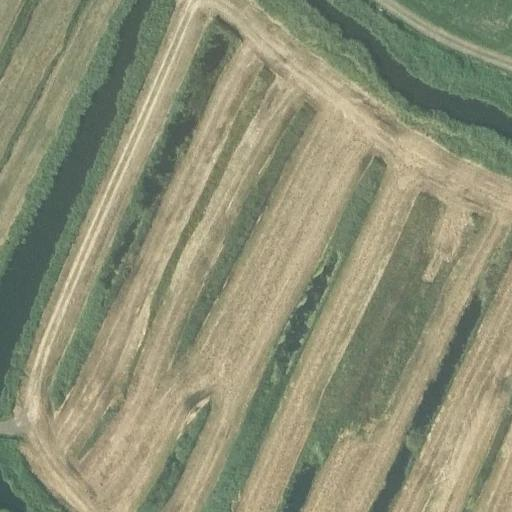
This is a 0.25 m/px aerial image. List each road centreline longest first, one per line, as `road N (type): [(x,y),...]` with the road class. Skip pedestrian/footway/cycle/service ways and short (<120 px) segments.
road 1 (track): [(191,0),(30,373),(27,411),(20,422),(0,425)]
road 2 (track): [(511,64),(441,36),(385,0)]
